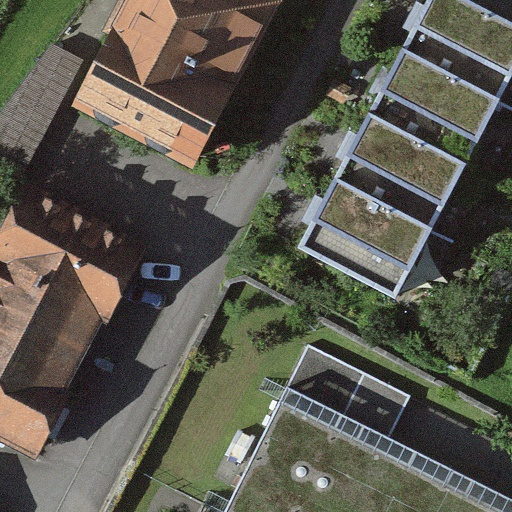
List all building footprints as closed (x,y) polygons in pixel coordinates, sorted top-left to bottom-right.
[(192,174),(277,9),(260,0),(135,0),(76,115),(192,174)] [(511,80),(511,32),(448,0),(434,0),(302,254),(396,303),(511,80)] [(511,0),(464,0),(511,24),(511,0)] [(141,265),(22,203),(0,245),(0,444),(37,464),(141,265)] [(511,511),(511,506),(289,397),(232,511),(511,511)]
